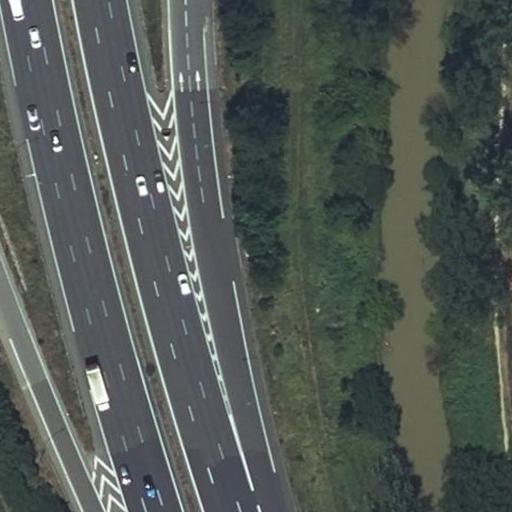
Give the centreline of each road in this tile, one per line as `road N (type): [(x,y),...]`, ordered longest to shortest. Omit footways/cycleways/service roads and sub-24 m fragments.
road 1 (motorway): [(229,511),(174,330),(98,0)]
road 2 (motorway): [(25,0),(94,312),(155,511)]
road 3 (motorway): [(266,511),(218,296),(186,0)]
road 4 (motorway): [(0,284),(90,511)]
